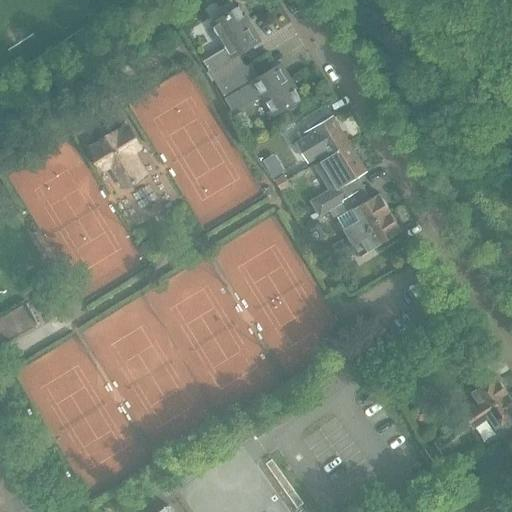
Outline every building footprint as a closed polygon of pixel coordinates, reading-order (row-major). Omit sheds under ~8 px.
[(218,86),(246,67),(239,55),(259,42),(239,8),(213,24),(226,46),(202,60),(218,86)] [(259,78),(252,65),(251,64),(246,67),(218,86),(226,99),(245,88),(253,101),(263,95),(275,115),(301,100),(280,65),(259,78)] [(320,161),(350,144),(334,117),(306,134),(320,161)] [(99,131),(104,139),(91,147),(104,170),(111,166),(112,167),(113,166),(126,187),(146,176),(133,154),(134,153),(134,152),(141,148),(127,125),(112,133),(108,127),(105,126),(102,126),(100,128),(99,131)] [(357,178),(367,172),(350,144),(320,161),(338,189),(327,196),(334,209),(364,191),(357,178)] [(283,175),(276,179),(279,184),(286,180),(283,175)] [(289,185),(286,180),(279,184),(282,189),(289,185)] [(349,237),(391,212),(380,194),(353,210),(359,220),(352,224),(344,229),(349,237)] [(375,247),(403,232),(391,212),(349,237),(354,245),(368,236),(375,247)] [(455,346),(465,362),(475,356),(465,339),(455,346)] [(322,389),(329,384),(332,382),(325,370),(314,377),(322,389)] [(511,418),(511,400),(508,395),(496,376),(472,392),(479,403),(464,413),(475,428),(489,419),(496,429),(511,418)] [(466,432),(462,426),(457,419),(442,428),(444,431),(439,434),(442,438),(440,440),(443,445),(454,437),(456,439),(466,432)]
